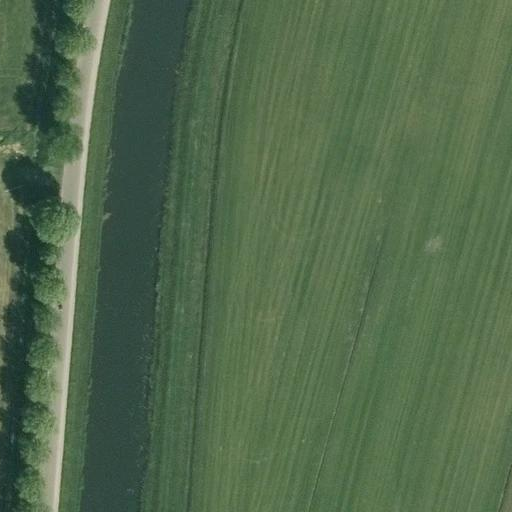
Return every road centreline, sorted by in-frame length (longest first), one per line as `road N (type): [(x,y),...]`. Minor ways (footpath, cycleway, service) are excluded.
road 1 (track): [(160,511),(193,84),(213,0)]
road 2 (tertiary): [(40,511),(78,76),(92,0)]
